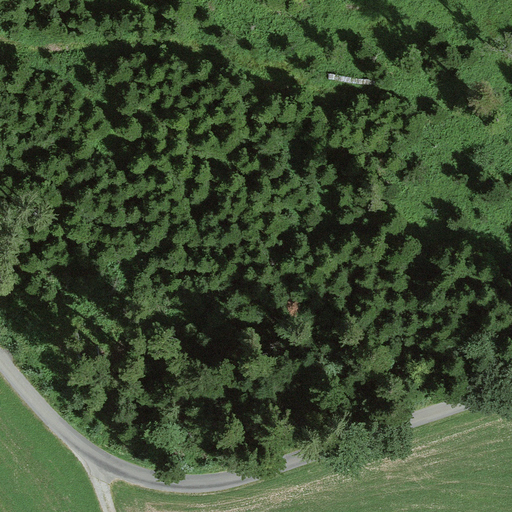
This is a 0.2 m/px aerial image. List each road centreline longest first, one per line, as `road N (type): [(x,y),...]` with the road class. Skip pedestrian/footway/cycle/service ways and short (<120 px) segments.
road 1 (residential): [(97,456),(158,481),(216,481),(511,384)]
road 2 (residential): [(97,456),(0,357)]
